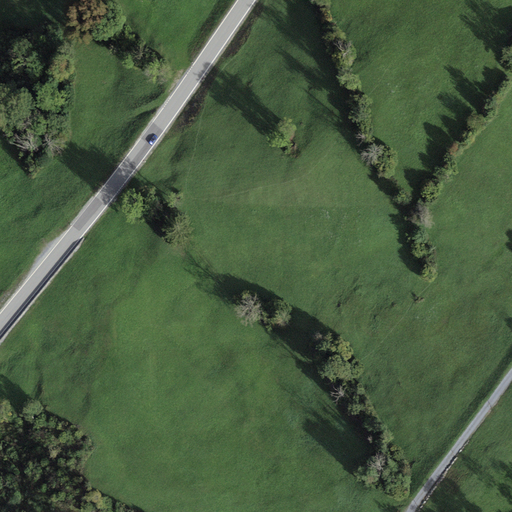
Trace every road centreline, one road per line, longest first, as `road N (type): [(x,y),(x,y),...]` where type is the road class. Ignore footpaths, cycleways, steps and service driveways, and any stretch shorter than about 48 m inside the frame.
road 1 (tertiary): [(245,0),(184,91),(0,323)]
road 2 (track): [(511,376),(413,511)]
